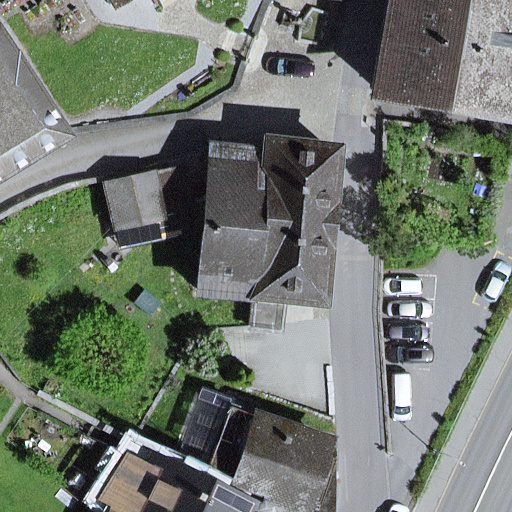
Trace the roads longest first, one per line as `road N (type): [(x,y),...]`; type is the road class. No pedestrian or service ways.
road 1 (residential): [(364,511),(353,111)]
road 2 (residential): [(353,111),(207,130),(45,172),(0,194)]
